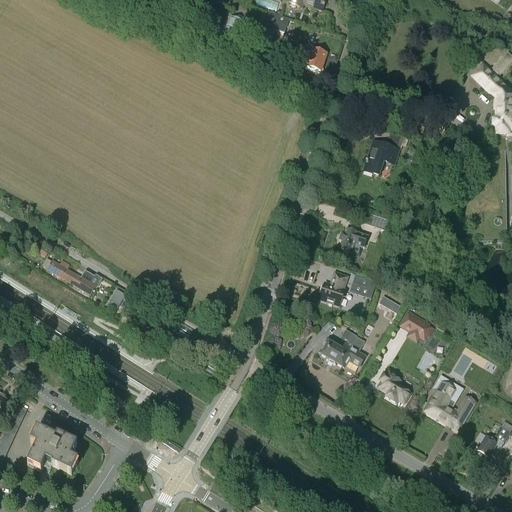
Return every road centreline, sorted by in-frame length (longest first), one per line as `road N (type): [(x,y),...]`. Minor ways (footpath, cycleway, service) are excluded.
road 1 (unclassified): [(246,365),(0,214)]
road 2 (unclassified): [(246,365),(493,511)]
road 3 (tertiary): [(246,365),(332,108)]
road 4 (unclassified): [(332,108),(107,0)]
road 5 (unclassified): [(126,444),(0,362)]
road 6 (tertiary): [(178,479),(246,365)]
